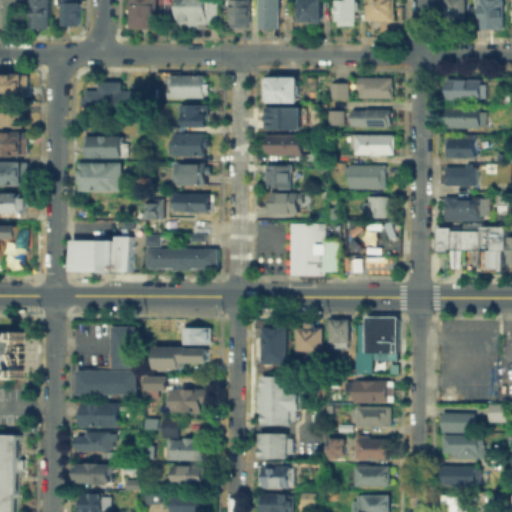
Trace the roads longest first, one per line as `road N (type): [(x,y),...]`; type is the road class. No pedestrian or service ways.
road 1 (residential): [(414,511),(420,0)]
road 2 (tertiary): [(0,295),(511,297)]
road 3 (residential): [(0,52),(511,54)]
road 4 (residential): [(52,511),(56,52)]
road 5 (residential): [(232,511),(240,53)]
